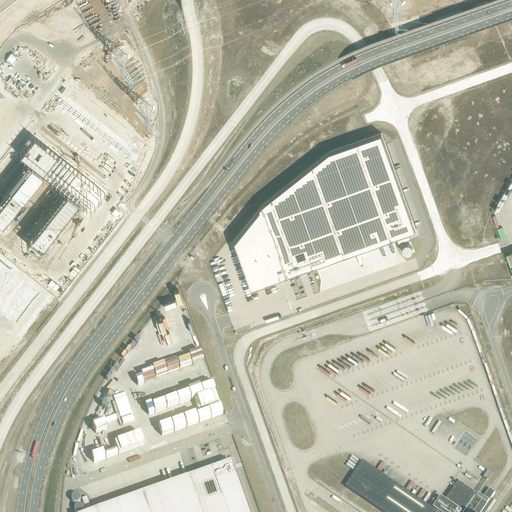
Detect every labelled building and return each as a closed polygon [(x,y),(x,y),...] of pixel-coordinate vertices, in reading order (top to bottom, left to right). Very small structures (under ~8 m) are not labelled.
[(144,18),(149,34),(154,33),(149,16),(144,18)] [(263,204),(233,241),(250,288),(415,230),(381,133),(329,152),(263,204)] [(31,164),(0,203),(0,222),(3,225),(43,174),(67,192),(26,243),(38,253),(79,201),(91,211),(105,192),(34,136),(20,155),(31,164)] [(409,234),(397,238),(398,243),(411,239),(409,234)] [(17,273),(8,286),(32,305),(42,292),(17,273)] [(360,385),(358,384),(357,386),(365,392),(367,389),(369,390),(370,388),(362,382),(360,385)] [(339,393),(338,396),(348,401),(350,398),(352,400),(354,397),(344,392),(342,395),(339,393)] [(353,455),(346,465),(356,472),(362,462),(353,455)] [(377,471),(391,480),(396,471),(394,469),(391,474),(382,469),(385,463),(383,461),(377,471)] [(248,511),(231,462),(189,477),(94,511),(90,511),(248,511)] [(486,511),(495,500),(492,498),(495,493),(492,491),(489,489),(484,498),(478,494),(477,497),(475,496),(477,494),(476,494),(475,493),(459,482),(458,482),(445,501),(443,500),(435,511),(433,510),(363,462),(362,462),(345,487),(346,487),(347,488),(381,511),(486,511)] [(488,470),(480,484),(483,486),(491,472),(488,470)] [(400,486),(402,488),(408,479),(406,477),(400,486)] [(87,497),(81,499),(86,511),(91,510),(87,497)]
